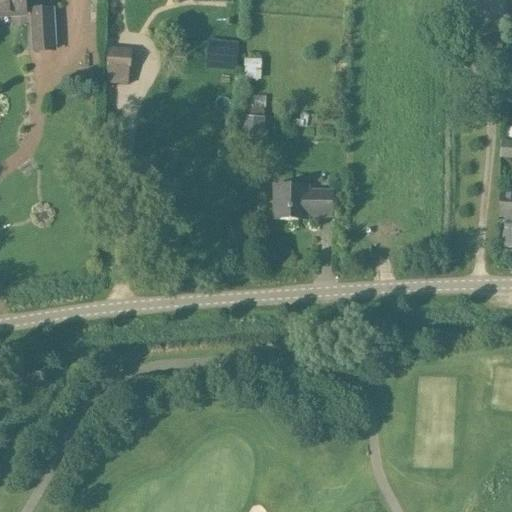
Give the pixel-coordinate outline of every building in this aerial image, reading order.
[(0,0),(0,17),(25,16),(24,0),(0,0)] [(32,54),(56,53),(54,9),(29,10),(32,54)] [(208,67),(236,70),(238,46),(210,43),(208,67)] [(124,82),(125,71),(130,71),(130,48),(106,47),(105,67),(101,67),(101,81),(124,82)] [(242,142),(262,143),(263,119),(243,118),(242,142)] [(511,160),(511,152),(511,142),(502,142),(501,160),(511,160)] [(299,221),(299,217),(332,218),(333,192),(308,192),(308,188),(275,187),(274,220),(299,221)] [(511,249),(511,196),(500,196),(499,217),(505,218),(504,249),(511,249)]
